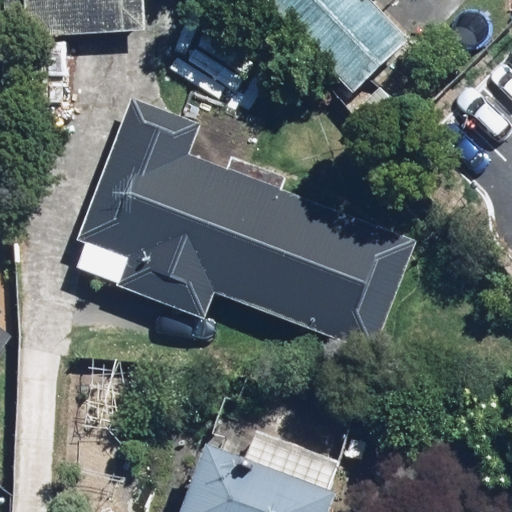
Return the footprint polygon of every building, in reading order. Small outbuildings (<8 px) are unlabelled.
[(142,0),(1,0),(3,36),(143,31),(142,0)] [(262,0),(349,91),(401,41),(361,0),(262,0)] [(510,0),(460,0),(444,18),(470,43),(510,0)] [(128,135),(87,246),(380,353),(421,242),(128,135)] [(326,511),(332,497),(197,456),(178,511),(326,511)]
